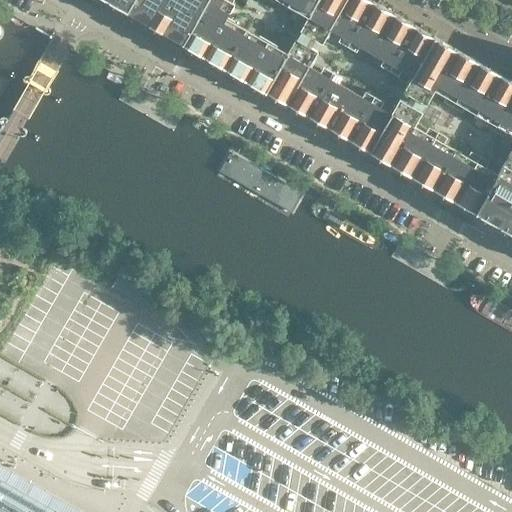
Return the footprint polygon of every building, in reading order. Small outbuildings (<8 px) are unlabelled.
[(107,0),(182,43),(206,0),(107,0)] [(202,54),(223,17),(231,4),(223,0),(206,0),(182,43),(202,54)] [(309,13),(316,0),(288,0),(288,1),(309,13)] [(330,25),(344,0),(316,0),(309,13),(300,30),(320,42),(330,25)] [(454,199),(475,162),(453,150),(465,128),(476,109),(511,130),(511,81),(478,62),(453,47),(370,0),(344,0),(330,25),(414,74),(404,90),(422,101),(425,102),(435,86),(457,99),(446,117),(444,121),(434,139),(412,126),(390,163),(412,176),(454,199)] [(223,66),(244,30),(223,17),(202,54),(223,66)] [(244,78),(265,41),(244,30),(223,66),(244,78)] [(285,102),(307,65),(314,52),(294,40),(286,53),(265,90),(285,102)] [(265,90),(286,53),(265,41),(244,78),(265,90)] [(306,114),(328,77),(307,65),(285,102),(306,114)] [(47,87),(31,77),(30,77),(29,76),(28,76),(27,75),(26,76),(25,76),(24,76),(23,77),(23,78),(23,80),(23,81),(24,82),(25,83),(44,95),(45,95),(46,95),(48,95),(49,94),(49,93),(50,92),(50,90),(49,89),(49,88),(48,88),(47,87)] [(327,127),(349,90),(328,77),(306,114),(327,127)] [(165,94),(169,88),(162,84),(158,90),(165,94)] [(403,92),(401,95),(419,106),(444,121),(446,117),(457,99),(435,86),(425,102),(422,101),(404,90),(403,92)] [(348,139),(370,102),(349,90),(327,127),(348,139)] [(434,139),(444,121),(419,106),(401,95),(398,101),(416,111),(419,113),(412,126),(434,139)] [(390,163),(412,126),(419,113),(416,111),(398,101),(391,114),(369,151),(388,162),(390,163)] [(369,151),(391,114),(370,102),(348,139),(369,151)] [(23,129),(7,119),(6,118),(5,118),(4,117),(3,117),(2,117),(1,117),(0,118),(0,123),(0,124),(1,125),(20,136),(21,137),(22,137),(24,136),(25,136),(25,135),(26,133),(26,132),(25,131),(25,130),(24,130),(23,129)] [(307,195),(231,153),(216,179),(292,222),(307,195)] [(474,212),(496,174),(475,162),(454,199),(474,211),(474,212)] [(495,223),(511,193),(511,183),(496,174),(474,212),(475,212),(495,223)] [(511,232),(511,193),(495,223),(511,232)] [(326,202),(318,204),(320,212),(364,239),(365,240),(366,240),(367,240),(368,240),(369,240),(370,240),(371,239),(372,238),(373,237),(373,236),(373,234),(373,233),(373,232),(372,231),(371,230),(370,230),(326,202)] [(474,310),(476,312),(511,333),(511,311),(486,295),(483,295),(480,295),(477,295),(474,296),(472,296),(469,297),(470,300),(470,303),(471,305),(473,308),(474,310)] [(62,501),(47,492),(45,491),(30,483),(30,482),(28,481),(28,482),(13,473),(12,472),(11,472),(0,465),(0,511),(81,511),(80,511),(78,510),(64,502),(62,500),(62,501)]
